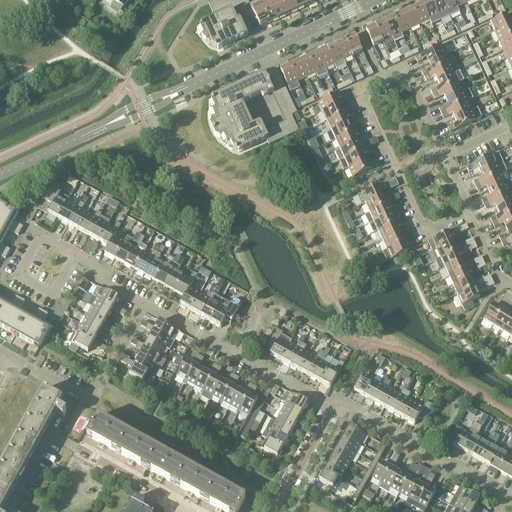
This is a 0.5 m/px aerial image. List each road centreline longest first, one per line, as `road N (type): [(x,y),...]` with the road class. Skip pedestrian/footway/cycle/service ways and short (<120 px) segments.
road 1 (residential): [(470,213),(438,228),(423,224),(394,168),(364,94),(367,81),(393,70),(405,75),(445,157)]
road 2 (residential): [(334,405),(142,303)]
road 3 (residential): [(182,89),(376,0)]
road 4 (residential): [(508,494),(334,405)]
road 5 (residential): [(142,303),(88,399),(25,365)]
road 6 (residential): [(179,506),(52,434)]
road 7 (residential): [(76,254),(41,235),(19,276),(54,295)]
